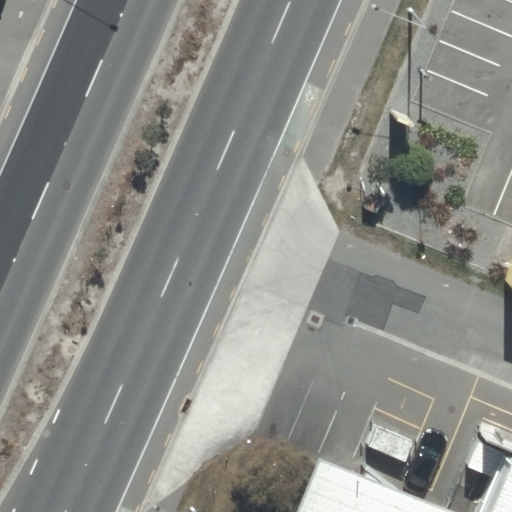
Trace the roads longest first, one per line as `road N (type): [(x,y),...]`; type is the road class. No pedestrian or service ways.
road 1 (trunk): [(291,0),(64,511)]
road 2 (trunk): [(0,275),(121,0)]
